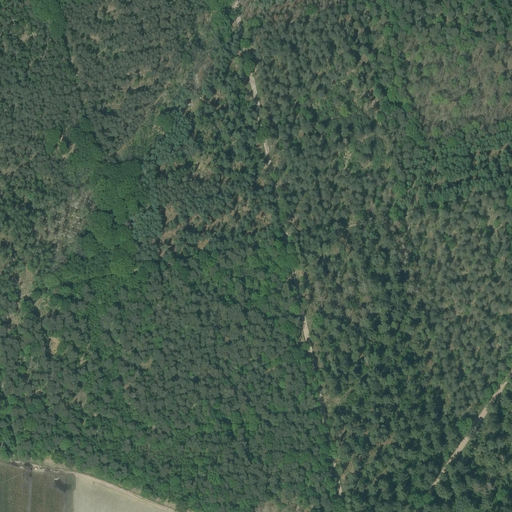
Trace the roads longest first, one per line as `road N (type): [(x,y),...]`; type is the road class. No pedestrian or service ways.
road 1 (track): [(3,399),(166,431),(321,410)]
road 2 (track): [(129,272),(53,0)]
road 3 (track): [(511,191),(286,239)]
road 4 (track): [(286,239),(241,37)]
road 5 (track): [(286,239),(321,410)]
road 6 (track): [(511,368),(414,511)]
road 7 (track): [(170,511),(84,476),(15,462)]
road 8 (track): [(129,272),(286,239)]
road 9 (track): [(241,37),(386,0)]
road 10 (track): [(0,301),(129,272)]
